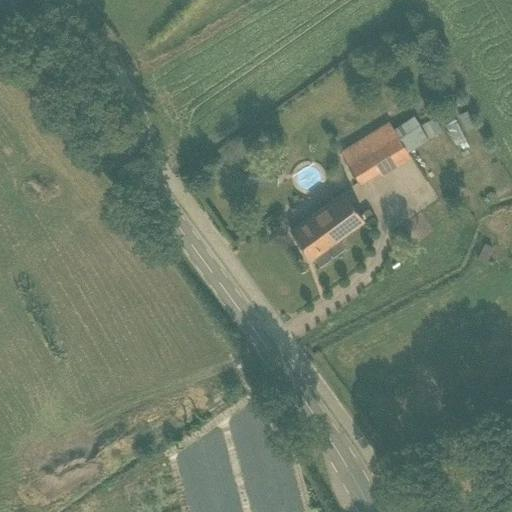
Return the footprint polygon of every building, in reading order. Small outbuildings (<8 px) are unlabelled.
[(454,116),(470,147),(481,142),(465,110),(454,116)] [(393,126),(407,149),(426,137),(412,115),(393,126)] [(361,138),(339,152),(350,170),(357,181),(359,183),(381,170),(361,138)] [(248,166),(247,185),(262,185),(262,177),(263,167),(248,166)] [(342,192),(290,230),(311,259),(314,256),(320,264),(343,247),(338,239),(363,220),(342,192)]
